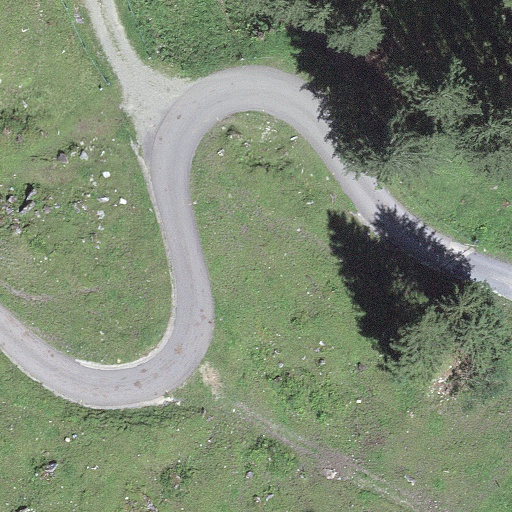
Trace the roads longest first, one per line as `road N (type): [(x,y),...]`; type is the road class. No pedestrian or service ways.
road 1 (track): [(511,280),(421,240),(369,197),(319,123),(298,106),(246,91),(195,106),(171,138),(172,193),(194,293),(187,347),(171,367),(127,386),(84,383),(0,326)]
road 2 (track): [(178,124),(107,0)]
